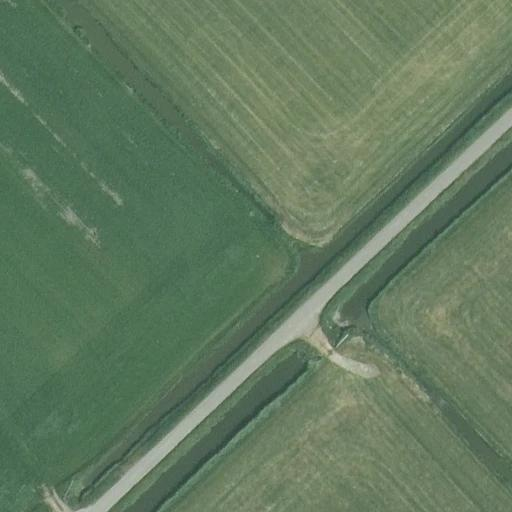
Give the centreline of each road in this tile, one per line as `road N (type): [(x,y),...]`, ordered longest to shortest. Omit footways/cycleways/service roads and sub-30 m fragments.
road 1 (unclassified): [(99,511),(511,119)]
road 2 (track): [(503,511),(373,373),(323,350),(297,323)]
